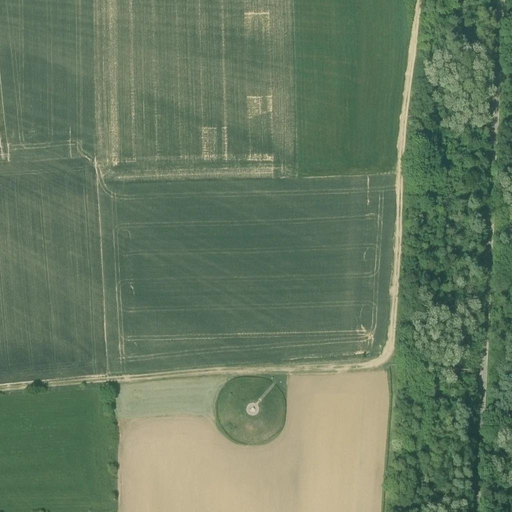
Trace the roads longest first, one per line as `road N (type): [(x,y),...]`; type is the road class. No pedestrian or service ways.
road 1 (unclassified): [(476,511),(499,0)]
road 2 (track): [(0,395),(355,375),(382,363)]
road 3 (track): [(382,363),(390,355),(402,117),(419,0)]
